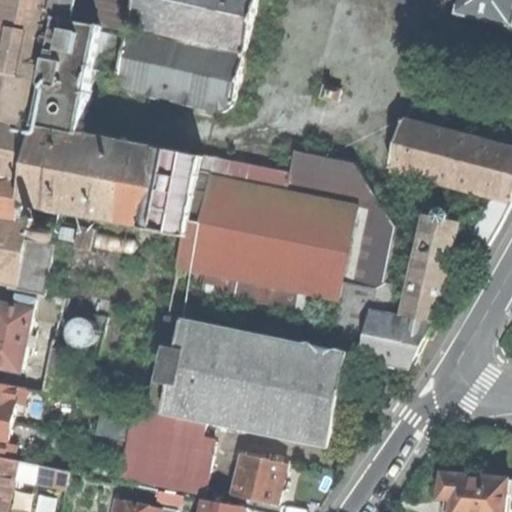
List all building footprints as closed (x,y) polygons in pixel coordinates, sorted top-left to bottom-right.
[(0,0),(0,118),(44,127),(66,20),(69,0),(0,0)] [(79,0),(69,0),(66,20),(75,22),(79,0)] [(79,0),(75,22),(94,26),(99,0),(79,0)] [(99,0),(94,26),(106,29),(131,34),(132,29),(138,0),(99,0)] [(261,0),(138,0),(132,29),(249,56),(261,0)] [(511,0),(463,0),(460,14),(511,25),(511,0)] [(97,70),(106,29),(94,26),(75,22),(66,20),(44,127),(84,134),(97,70)] [(122,76),(131,34),(106,29),(97,70),(122,76)] [(131,34),(122,76),(122,81),(124,86),(127,89),(131,92),(221,112),(227,112),(232,110),(236,107),(238,103),(249,56),(132,29),(131,34)] [(326,87),(323,99),(340,104),(343,92),(326,87)] [(0,178),(32,185),(44,127),(0,118),(0,178)] [(511,149),(407,120),(394,169),(499,197),(511,200),(511,149)] [(44,127),(32,185),(28,207),(37,209),(150,230),(167,151),(84,134),(44,127)] [(203,155),(203,158),(186,237),(180,269),(187,270),(308,295),(315,296),(340,301),(343,301),(347,282),(380,289),(389,283),(400,228),(358,164),(299,150),(294,174),(203,155)] [(203,158),(167,151),(150,230),(186,237),(203,158)] [(32,185),(0,178),(0,216),(25,222),(25,219),(28,207),(32,185)] [(476,238),(482,242),(485,236),(494,241),(511,208),(511,200),(499,197),(476,238)] [(25,219),(35,221),(37,209),(28,207),(25,219)] [(450,213),(444,212),(440,215),(439,222),(429,219),(416,278),(446,284),(459,226),(450,224),(452,218),(450,213)] [(35,221),(25,219),(25,222),(0,216),(0,285),(22,291),(27,265),(31,243),(35,221)] [(37,240),(41,245),(50,247),(52,246),(57,243),(58,235),(54,228),(45,226),(39,230),(37,240)] [(68,231),(67,239),(130,251),(132,243),(68,231)] [(485,236),(482,242),(474,255),(484,260),(494,241),(485,236)] [(31,243),(27,265),(37,267),(41,245),(31,243)] [(50,247),(41,245),(37,267),(27,265),(22,291),(40,294),(48,296),(54,269),(46,267),(50,247)] [(54,269),(59,247),(52,246),(50,247),(46,267),(54,269)] [(305,311),(308,295),(187,270),(185,280),(207,284),(205,291),(305,311)] [(446,284),(416,278),(408,316),(437,323),(446,284)] [(343,301),(339,321),(373,328),(373,326),(392,313),(398,285),(389,283),(380,289),(347,282),(343,301)] [(40,299),(36,316),(59,321),(63,305),(64,299),(48,296),(40,294),(40,299)] [(0,304),(0,365),(25,371),(36,316),(40,299),(24,296),(22,306),(1,302),(0,304)] [(338,308),(340,301),(315,296),(314,303),(338,308)] [(111,315),(63,305),(59,321),(49,372),(67,376),(72,350),(102,357),(111,315)] [(416,371),(437,323),(408,316),(392,313),(373,326),(373,328),(369,360),(416,371)] [(269,314),(264,328),(300,338),(304,324),(269,314)] [(159,375),(152,410),(208,421),(208,419),(335,444),(353,356),(331,351),(332,348),(171,315),(165,345),(171,346),(165,376),(159,375)] [(353,356),(369,360),(373,328),(339,321),(332,348),(331,351),(353,356)] [(67,376),(49,372),(45,390),(76,396),(80,378),(67,376)] [(0,418),(16,421),(20,399),(22,385),(0,381),(0,418)] [(30,386),(22,385),(20,399),(27,401),(30,386)] [(130,438),(136,407),(113,403),(105,401),(99,431),(130,438)] [(129,442),(124,471),(210,488),(218,444),(204,441),(208,421),(152,410),(136,407),(130,438),(129,442)] [(0,455),(9,457),(12,443),(16,421),(0,418),(0,455)] [(19,445),(12,443),(9,457),(17,459),(19,445)] [(236,458),(245,460),(246,453),(247,450),(239,448),(236,458)] [(245,460),(237,492),(280,502),(286,479),(290,463),(246,453),(245,460)] [(0,509),(9,511),(15,485),(20,460),(17,459),(9,457),(0,455),(0,509)] [(42,464),(20,460),(15,485),(23,486),(25,477),(39,480),(39,478),(42,464)] [(72,470),(42,464),(39,478),(69,484),(72,470)] [(210,488),(124,471),(122,481),(208,498),(210,488)] [(508,511),(511,480),(444,474),(444,477),(442,477),(441,494),(443,494),(442,499),(455,500),(453,511),(508,511)] [(119,498),(116,511),(162,511),(163,507),(119,498)] [(208,498),(206,510),(214,511),(246,511),(247,506),(208,498)]
